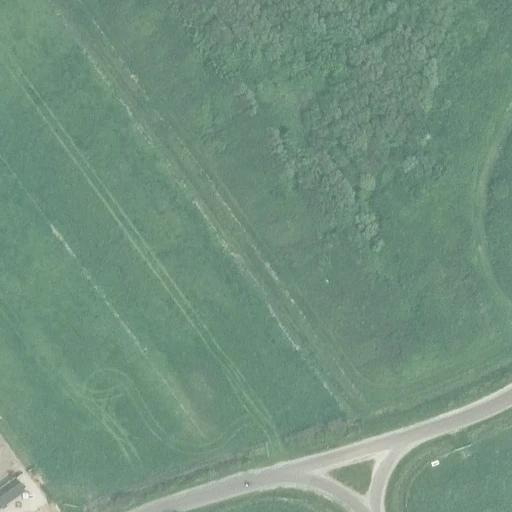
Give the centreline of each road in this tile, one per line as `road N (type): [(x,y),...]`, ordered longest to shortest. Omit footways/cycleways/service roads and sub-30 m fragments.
road 1 (track): [(511,311),(484,256),(483,201),(511,123)]
road 2 (unclassified): [(274,475),(402,439)]
